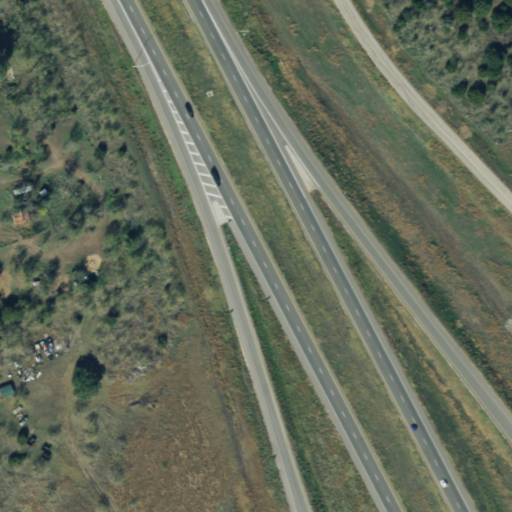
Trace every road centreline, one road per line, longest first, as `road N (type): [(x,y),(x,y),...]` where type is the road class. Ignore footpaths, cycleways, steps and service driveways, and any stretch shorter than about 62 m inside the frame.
road 1 (motorway): [(127,0),(394,511)]
road 2 (motorway): [(461,511),(201,14)]
road 3 (motorway): [(126,0),(300,511)]
road 4 (motorway): [(511,430),(201,14)]
road 5 (residential): [(342,0),(394,75),(511,204)]
